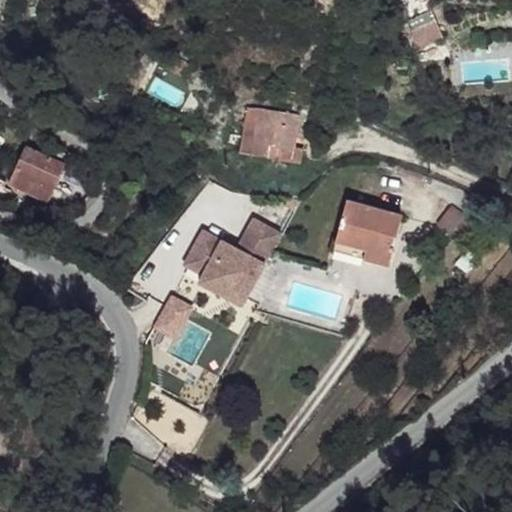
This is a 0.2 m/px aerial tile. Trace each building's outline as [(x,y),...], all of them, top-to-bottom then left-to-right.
[(433,23),(422,31),(434,46),(445,38),(433,23)] [(422,31),(414,37),(427,53),(434,46),(422,31)] [(295,110),(257,106),(257,114),(255,140),(281,142),(293,143),(295,110)] [(257,114),(244,113),(242,140),(255,140),(257,114)] [(255,140),(242,140),(238,157),(254,159),(255,153),(255,140)] [(255,140),(255,153),(279,156),(281,142),(255,140)] [(67,161),(31,142),(19,164),(56,183),(67,161)] [(255,153),(254,159),(292,161),(293,143),(281,142),(279,156),(255,153)] [(52,195),(56,183),(19,164),(15,177),(52,195)] [(168,181),(142,168),(129,193),(155,206),(168,181)] [(462,188),(446,182),(437,206),(449,212),(462,188)] [(400,203),(342,192),(335,231),(366,237),(364,247),(393,252),(400,203)] [(449,212),(437,206),(418,236),(432,242),(449,212)] [(198,260),(191,280),(253,302),(268,307),(276,252),(271,251),(279,230),(251,222),(238,252),(202,239),(196,259),(198,260)] [(366,237),(335,231),(333,242),(364,247),(366,237)] [(253,302),(191,280),(188,286),(250,309),(253,302)]
